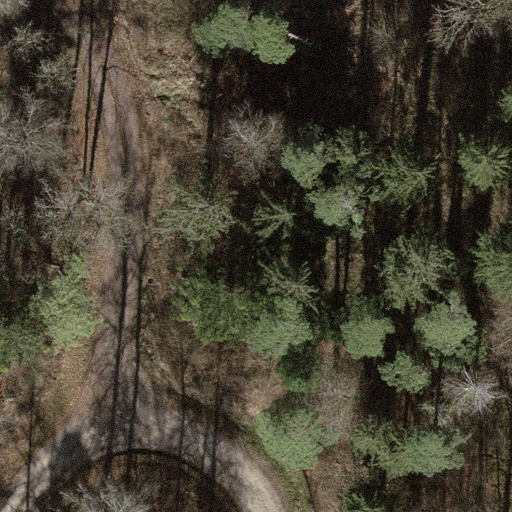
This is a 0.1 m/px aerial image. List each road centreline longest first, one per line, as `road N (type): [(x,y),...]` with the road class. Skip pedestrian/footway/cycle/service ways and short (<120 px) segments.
road 1 (track): [(79,0),(103,41),(128,160),(118,416),(47,472),(20,511)]
road 2 (track): [(269,511),(230,457),(201,435),(118,416)]
